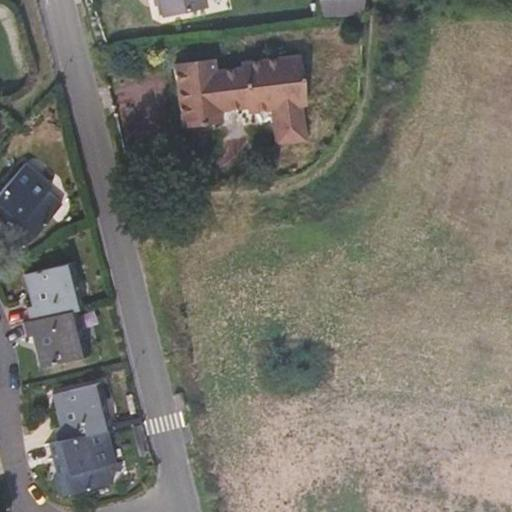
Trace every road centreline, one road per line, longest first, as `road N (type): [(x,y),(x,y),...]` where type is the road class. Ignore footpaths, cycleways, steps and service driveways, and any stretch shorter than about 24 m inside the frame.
road 1 (residential): [(183,501),(61,0)]
road 2 (residential): [(30,511),(9,435),(0,349)]
